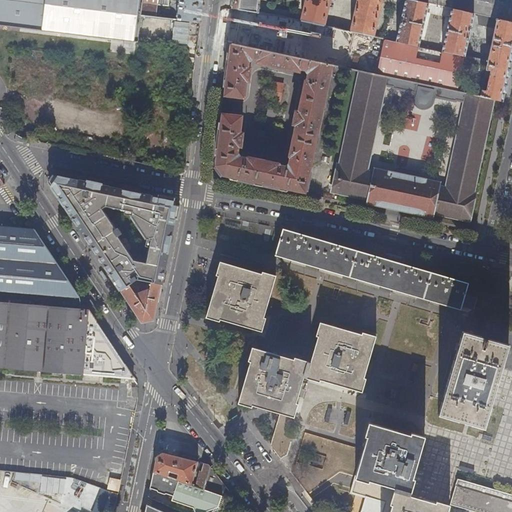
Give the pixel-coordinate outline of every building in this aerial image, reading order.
[(0,0),(0,25),(41,31),(44,0),(0,0)] [(142,0),(44,0),(41,31),(137,42),(141,16),(142,0)] [(169,0),(142,0),(141,16),(156,17),(157,5),(169,6),(169,0)] [(201,22),(203,0),(179,0),(177,20),(201,22)] [(233,0),(233,8),(237,9),(259,13),(260,0),(233,0)] [(306,0),(302,21),(324,26),(330,0),(306,0)] [(358,0),(351,31),(374,36),(381,0),(358,0)] [(474,14),(411,0),(405,0),(397,41),(385,38),(385,39),(377,74),(457,91),(474,14)] [(478,15),(511,22),(511,0),(411,0),(474,14),(478,15)] [(259,13),(237,9),(234,25),(278,34),(282,16),(272,14),(271,15),(259,13)] [(503,101),(511,58),(511,22),(478,15),(479,25),(493,28),(494,23),(496,24),(489,60),(490,61),(487,75),(490,76),(488,84),(489,85),(488,91),(484,90),(482,97),(494,99),(503,101)] [(295,38),(299,20),(284,17),(281,34),(295,38)] [(360,70),(377,74),(385,39),(374,36),(351,31),(324,26),(302,21),(296,49),(294,56),(332,64),(360,70)] [(330,77),(332,64),(294,56),(231,43),(225,94),(226,96),(243,98),(244,97),(246,81),(247,81),(250,80),(251,70),(250,68),(248,68),(249,62),(253,59),(258,60),(258,62),(259,63),(298,72),(300,71),(300,69),(306,70),(309,74),(307,80),(306,81),(299,112),(298,112),(296,112),(294,124),(295,125),(297,125),(290,157),(291,158),(290,164),(286,167),(280,166),(279,164),(248,157),(247,158),(246,158),(240,157),(238,153),(239,147),(240,147),(242,146),(243,135),(242,133),(240,133),(242,117),(241,116),(224,114),(223,115),(216,165),(224,176),(304,193),(306,192),(310,170),(309,168),(310,162),(312,162),(328,85),(327,84),(328,78),(330,77)] [(494,99),(482,97),(481,97),(481,96),(457,91),(377,74),(360,70),(340,166),(338,165),(333,191),(369,199),(369,202),(433,216),(433,213),(470,221),(476,194),(474,194),(494,99)] [(119,293),(136,282),(150,285),(161,287),(178,209),(171,201),(53,177),(48,185),(119,293)] [(0,290),(81,297),(36,230),(0,226),(0,290)] [(284,229),(276,255),(461,310),(469,283),(284,229)] [(218,276),(206,317),(220,321),(220,318),(262,331),(266,317),(265,316),(277,275),(263,271),(262,274),(221,262),(217,276),(218,276)] [(154,320),(161,287),(150,285),(149,289),(134,295),(129,287),(121,292),(142,323),(154,320)] [(0,366),(135,378),(90,310),(0,302),(0,366)] [(251,360),(239,402),(252,406),(252,405),(295,417),(299,403),(296,402),(304,377),(319,382),(320,380),(362,392),(366,379),(364,378),(376,336),(363,332),(361,335),(321,322),(316,336),(318,337),(311,362),(298,358),(297,360),(253,346),(249,360),(251,360)] [(463,331),(439,414),(458,420),(462,408),(468,410),(465,422),(485,428),(509,345),(489,339),(485,351),(479,349),(483,337),(463,331)] [(448,511),(451,505),(437,500),(436,502),(421,498),(411,495),(415,480),(413,479),(426,437),(411,432),(411,434),(369,422),(365,436),(367,436),(350,492),(384,502),(380,511),(369,511),(361,510),(360,511),(448,511)] [(157,456),(154,472),(191,485),(199,462),(163,453),(157,456)] [(200,472),(195,486),(204,489),(212,468),(210,465),(205,463),(202,472),(200,472)] [(219,494),(225,497),(237,501),(212,468),(204,489),(211,492),(213,487),(219,494)] [(191,485),(154,472),(151,488),(173,496),(172,500),(194,507),(195,511),(213,511),(221,509),(225,497),(219,494),(211,492),(204,489),(195,486),(191,485)] [(64,494),(64,478),(38,477),(38,493),(64,494)] [(451,505),(476,511),(483,486),(459,479),(456,488),(451,505)] [(511,511),(511,494),(483,486),(476,511),(475,511),(511,511)] [(100,511),(108,493),(96,488),(91,501),(86,499),(80,511),(100,511)] [(117,504),(119,493),(113,491),(111,503),(117,504)]
